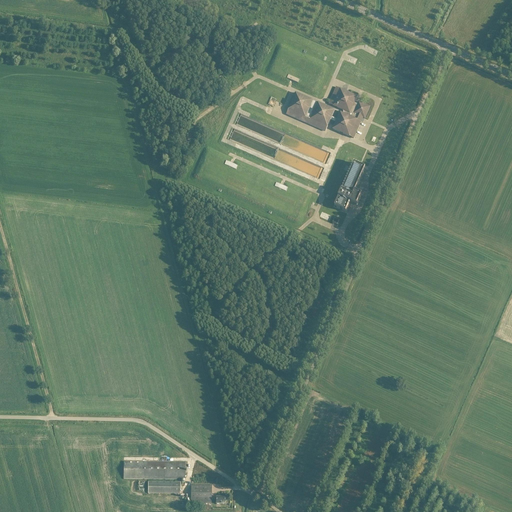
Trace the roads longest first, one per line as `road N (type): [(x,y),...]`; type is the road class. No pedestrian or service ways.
road 1 (unclassified): [(256,493),(447,46)]
road 2 (unclassified): [(256,493),(142,418),(0,414)]
road 3 (track): [(51,415),(0,227)]
